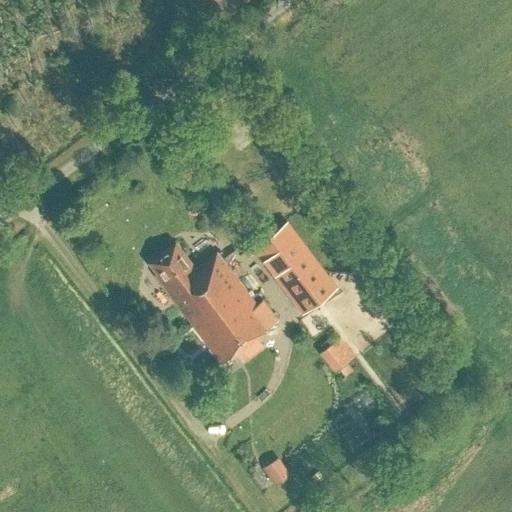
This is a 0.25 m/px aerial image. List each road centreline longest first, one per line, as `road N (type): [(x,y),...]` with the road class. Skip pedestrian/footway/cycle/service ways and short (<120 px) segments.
road 1 (track): [(25,198),(256,511)]
road 2 (unclassified): [(0,218),(285,0)]
